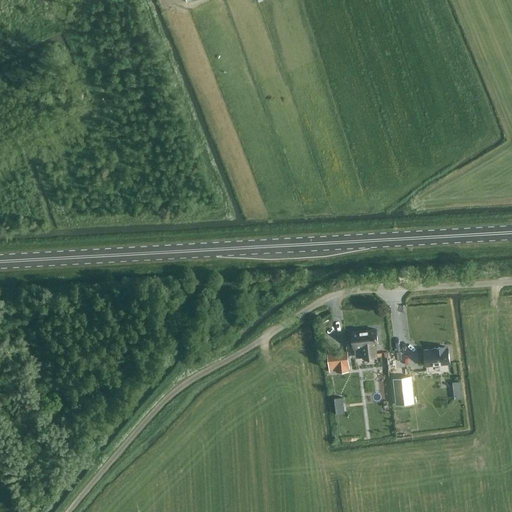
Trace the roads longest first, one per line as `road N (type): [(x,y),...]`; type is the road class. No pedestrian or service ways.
road 1 (unclassified): [(68,511),(170,395),(319,302),(358,290),(511,282)]
road 2 (primary): [(0,262),(511,233)]
